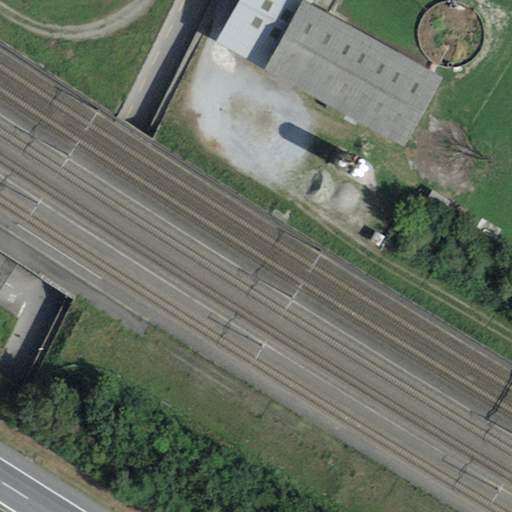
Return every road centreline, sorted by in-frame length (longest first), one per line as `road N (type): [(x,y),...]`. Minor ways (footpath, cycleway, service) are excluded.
road 1 (track): [(227,0),(211,34),(202,106),(211,137),(232,165),(264,192),(511,337)]
road 2 (unclassified): [(0,391),(193,0)]
road 3 (track): [(0,5),(63,32),(104,25),(143,0)]
